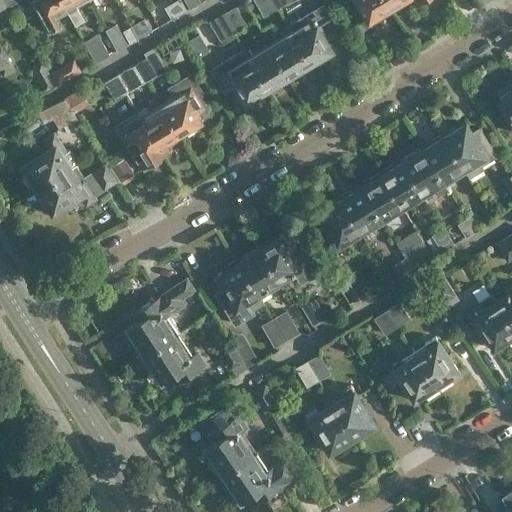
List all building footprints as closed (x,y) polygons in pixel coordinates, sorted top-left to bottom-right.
[(68,11),(61,0),(31,0),(45,24),(68,11)] [(76,25),(85,20),(77,6),(87,0),(61,0),(68,11),(76,25)] [(175,0),(173,2),(179,13),(187,9),(182,0),(175,0)] [(185,0),(190,8),(201,2),(200,0),(185,0)] [(254,0),(264,16),(278,8),(272,0),(254,0)] [(272,0),(278,8),(291,1),(290,0),(272,0)] [(359,0),(371,20),(381,13),(386,15),(394,10),(388,0),(359,0)] [(388,0),(394,10),(403,4),(403,0),(388,0)] [(171,18),(179,13),(173,2),(165,6),(171,18)] [(223,13),(235,33),(247,26),(236,6),(223,13)] [(221,40),(235,33),(223,13),(210,21),(221,40)] [(292,31),(313,65),(321,60),(321,56),(332,49),(311,14),(300,20),(303,25),(292,31)] [(151,30),(145,19),(144,18),(131,25),(131,26),(138,38),(151,30)] [(117,49),(128,43),(117,23),(105,29),(117,49)] [(130,42),(138,38),(131,26),(123,30),(130,42)] [(313,65),(292,31),(271,44),(290,75),(300,69),(305,70),(313,65)] [(96,62),(110,53),(98,33),(84,41),(96,62)] [(290,75),(271,44),(250,57),(270,91),(279,86),(280,81),(290,75)] [(133,66),(143,83),(168,69),(154,47),(144,53),(147,58),(133,66)] [(0,48),(0,69),(3,74),(12,68),(0,48)] [(270,91),(250,57),(239,64),(236,59),(225,66),(247,101),(258,95),(262,96),(270,91)] [(75,58),(51,72),(58,84),(82,71),(75,58)] [(42,61),(31,67),(45,90),(55,85),(42,61)] [(130,91),(143,83),(133,66),(119,74),(130,91)] [(115,100),(130,91),(119,74),(105,82),(115,100)] [(175,97),(162,104),(180,133),(182,133),(187,134),(193,130),(194,125),(202,120),(197,113),(207,107),(200,95),(203,93),(191,74),(169,87),(175,97)] [(511,91),(510,89),(498,96),(511,118),(511,91)] [(59,128),(78,119),(66,99),(39,112),(45,122),(53,118),(59,128)] [(146,107),(138,112),(162,153),(168,150),(164,143),(165,143),(166,143),(170,144),(177,140),(178,135),(180,134),(180,133),(162,104),(149,112),(146,107)] [(161,154),(162,153),(138,112),(118,124),(124,135),(142,165),(148,162),(153,164),(160,160),(161,155),(161,154)] [(482,164),(493,157),(497,155),(480,128),(472,133),(466,123),(456,129),(455,126),(443,134),(464,168),(470,177),(485,169),(482,164)] [(35,191),(77,164),(80,163),(71,149),(67,151),(55,133),(46,139),(52,148),(24,165),(30,174),(26,176),(35,191)] [(443,181),(451,176),(464,168),(443,134),(430,141),(432,144),(424,149),(443,181)] [(449,190),(443,181),(424,149),(415,154),(413,151),(400,159),(402,162),(421,194),(427,204),(449,190)] [(392,164),(380,172),(401,206),(421,194),(402,162),(394,167),(392,164)] [(77,164),(35,191),(45,205),(48,203),(54,213),(82,196),(87,204),(96,198),(93,194),(115,180),(105,163),(93,171),(85,176),(77,164)] [(401,206),(380,172),(368,179),(370,182),(361,187),(383,224),(392,219),(389,214),(401,206)] [(383,224),(361,187),(352,193),(350,190),(338,197),(360,232),(373,224),(375,229),(383,224)] [(341,257),(353,250),(350,246),(363,238),(360,232),(338,197),(326,204),(328,207),(319,213),(330,230),(326,232),(341,257)] [(466,218),(474,231),(484,225),(475,212),(466,218)] [(466,236),(474,231),(466,218),(458,223),(466,236)] [(446,250),(455,243),(447,230),(438,236),(446,250)] [(509,261),(511,259),(511,238),(509,234),(497,242),(509,261)] [(283,235),(261,248),(280,281),(292,274),(299,285),(319,273),(305,249),(297,254),(292,246),(290,247),(283,235)] [(406,257),(414,270),(431,259),(420,241),(403,252),(406,257)] [(240,261),(260,293),(262,297),(270,291),(268,288),(280,281),(261,248),(240,261)] [(401,279),(405,276),(414,270),(406,257),(392,266),(401,279)] [(240,261),(218,274),(225,286),(223,287),(227,295),(220,299),(235,324),(253,313),(247,301),(260,293),(240,261)] [(341,281),(354,301),(367,292),(356,273),(341,281)] [(132,342),(141,357),(175,335),(164,318),(184,305),(180,298),(196,288),(189,276),(132,313),(136,320),(127,326),(136,340),(132,342)] [(460,300),(446,277),(432,285),(447,308),(460,300)] [(496,301),(511,326),(511,284),(505,289),(508,293),(496,301)] [(326,316),(315,298),(303,305),(313,323),(326,316)] [(387,310),(398,326),(411,318),(400,301),(387,310)] [(511,341),(511,326),(496,301),(484,309),(482,305),(471,311),(495,348),(504,342),(508,344),(511,341)] [(274,317),(287,338),(299,331),(286,309),(274,317)] [(386,334),(398,326),(387,310),(375,317),(386,334)] [(275,345),(287,338),(274,317),(263,323),(275,345)] [(186,353),(175,335),(141,357),(150,371),(154,368),(163,382),(172,376),(176,382),(208,362),(199,348),(193,351),(192,348),(186,353)] [(416,354),(439,388),(453,380),(450,376),(459,370),(436,336),(425,343),(428,346),(416,354)] [(245,360),(237,348),(232,339),(218,347),(230,368),(245,360)] [(307,360),(319,380),(330,373),(319,354),(307,360)] [(426,397),(439,388),(416,354),(406,360),(404,357),(393,364),(416,399),(424,394),(426,397)] [(308,386),(319,380),(307,360),(297,366),(308,386)] [(266,412),(278,406),(266,384),(254,391),(266,412)] [(364,404),(352,385),(343,390),(347,396),(333,404),(356,441),(368,434),(366,430),(376,424),(371,416),(376,413),(369,401),(364,404)] [(356,441),(333,404),(320,411),(317,406),(308,411),(332,450),(341,445),(343,449),(356,441)] [(210,461),(219,476),(252,453),(240,435),(247,431),(236,415),(234,416),(227,405),(204,421),(211,431),(210,432),(214,439),(205,445),(214,458),(210,461)] [(290,429),(276,438),(282,446),(295,437),(290,429)] [(252,453),(219,476),(229,491),(233,488),(242,501),(252,495),(256,502),(296,475),(284,458),(264,471),(252,453)] [(511,511),(511,486),(501,493),(508,503),(500,508),(502,511),(511,511)]
